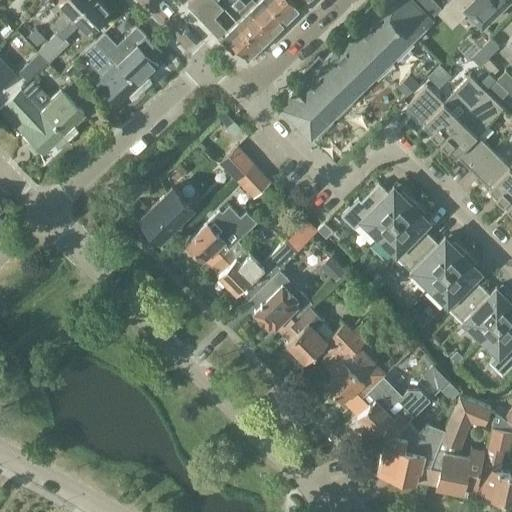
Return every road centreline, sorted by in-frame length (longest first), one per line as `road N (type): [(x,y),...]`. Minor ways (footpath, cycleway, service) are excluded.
road 1 (residential): [(327,511),(46,209)]
road 2 (residential): [(511,260),(393,146),(376,149),(334,182),(241,95)]
road 3 (residential): [(46,209),(209,63)]
road 4 (residential): [(241,95),(340,0)]
road 5 (residential): [(0,451),(111,511)]
